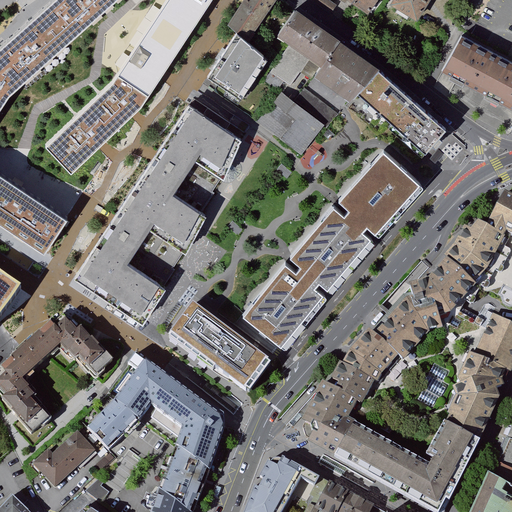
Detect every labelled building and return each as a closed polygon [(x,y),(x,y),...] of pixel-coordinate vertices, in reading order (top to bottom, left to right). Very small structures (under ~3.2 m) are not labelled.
[(0,111),(11,95),(20,87),(40,69),(119,0),(56,0),(16,35),(0,48),(0,111)] [(141,108),(201,20),(168,0),(167,0),(122,71),(114,83),(46,145),(73,173),(95,150),(128,119),(141,108)] [(168,0),(201,20),(207,11),(214,0),(213,0),(168,0)] [(249,45),(276,0),(244,0),(228,25),(237,33),(249,45)] [(312,0),(311,2),(332,17),(338,8),(327,1),(327,0),(312,0)] [(341,0),(371,18),(384,0),(341,0)] [(393,0),(390,5),(420,23),(434,0),(454,0),(465,6),(468,0),(393,0)] [(297,11),(279,37),(288,42),(307,56),(321,67),(341,41),(297,11)] [(237,33),(208,78),(237,96),(263,58),(249,45),(237,33)] [(351,104),(358,95),(378,70),(369,63),(341,41),(321,67),(314,75),(343,98),(351,104)] [(511,66),(466,41),(446,75),(507,107),(511,108),(511,66)] [(288,42),(269,72),(287,84),(307,56),(288,42)] [(446,128),(378,70),(358,95),(424,153),(446,128)] [(294,103),(283,94),(259,121),(303,154),(315,141),(338,114),(305,89),(294,103)] [(191,107),(123,208),(151,226),(187,250),(199,226),(205,215),(202,212),(176,195),(197,161),(200,163),(225,180),(227,175),(228,171),(241,141),(237,137),(198,111),(191,107)] [(335,134),(329,128),(324,134),(330,140),(335,134)] [(346,207),(373,231),(419,177),(407,166),(384,147),(339,197),(348,205),(346,207)] [(443,155),(438,149),(429,157),(432,160),(435,163),(443,155)] [(202,212),(205,215),(225,180),(200,163),(197,161),(176,195),(202,212)] [(289,169),(282,163),(277,169),(287,178),(292,172),(289,169)] [(0,221),(20,235),(34,245),(45,253),(69,218),(0,169),(0,221)] [(491,215),(486,224),(504,235),(507,231),(511,233),(511,193),(505,189),(491,215)] [(325,288),(373,231),(346,207),(343,211),(334,204),(291,255),(299,261),(296,264),(325,288)] [(128,261),(151,226),(123,208),(76,280),(143,324),(167,288),(162,285),(128,261)] [(470,228),(465,225),(455,244),(446,256),(478,287),(504,235),(486,224),(479,219),(470,228)] [(240,226),(233,220),(228,226),(238,235),(243,229),(240,226)] [(151,226),(128,261),(162,285),(167,288),(187,250),(151,226)] [(310,395),(293,428),(335,457),(357,420),(368,399),(380,377),(402,353),(407,356),(434,328),(449,317),(461,306),(478,287),(446,256),(417,285),(393,304),(341,362),(310,395)] [(279,342),(325,288),(296,264),(293,267),(286,261),(243,311),(279,342)] [(0,322),(15,299),(20,291),(0,278),(0,322)] [(207,369),(230,340),(188,308),(165,337),(207,369)] [(485,312),(474,320),(449,317),(434,328),(407,356),(402,353),(380,377),(368,399),(357,420),(428,455),(446,418),(474,355),(493,314),(485,312)] [(511,323),(493,314),(474,355),(506,370),(510,371),(511,366),(511,323)] [(8,410),(32,436),(52,418),(42,407),(47,403),(25,379),(61,348),(71,359),(74,360),(77,357),(96,378),(115,361),(90,332),(85,337),(74,325),(64,334),(54,322),(0,369),(0,391),(13,406),(8,410)] [(277,376),(230,340),(207,369),(254,405),(277,376)] [(108,403),(83,429),(114,459),(161,415),(164,418),(185,436),(179,450),(210,471),(226,425),(185,384),(143,352),(126,371),(133,376),(108,403)] [(500,382),(506,370),(474,355),(446,418),(481,438),(487,424),(491,416),(495,406),(500,396),(497,389),(502,387),(500,382)] [(357,420),(335,457),(345,462),(434,511),(442,511),(481,438),(446,418),(428,455),(357,420)] [(49,453),(34,468),(57,493),(95,456),(76,435),(53,457),(49,453)] [(511,440),(507,438),(492,470),(511,480),(511,440)] [(195,511),(210,471),(179,450),(170,470),(151,511),(195,511)] [(109,456),(96,468),(101,474),(114,461),(109,456)] [(280,463),(271,468),(247,511),(284,511),(291,498),(314,510),(328,486),(290,465),(280,463)] [(511,480),(492,470),(486,484),(511,498),(511,480)] [(99,502),(108,492),(95,480),(86,490),(99,502)] [(511,511),(511,498),(486,484),(472,511),(511,511)] [(372,511),(328,486),(314,510),(317,511),(372,511)] [(0,511),(24,511),(11,500),(0,511)] [(103,511),(92,503),(83,511),(103,511)]
